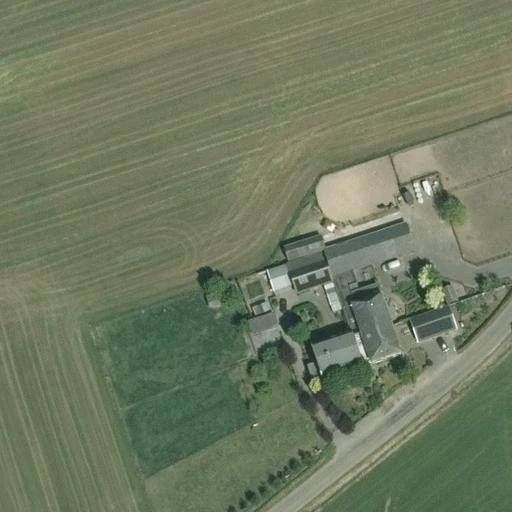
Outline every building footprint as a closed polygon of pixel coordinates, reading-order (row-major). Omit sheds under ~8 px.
[(358,287),(352,271),(414,250),(406,226),(325,253),(328,261),(326,261),(332,278),(334,277),(335,277),(346,309),(343,311),(351,334),(352,334),(355,343),(393,330),(382,297),(355,306),(350,289),(358,287)] [(336,281),(334,277),(332,278),(326,261),(328,261),(325,253),(321,254),(320,252),(325,250),(322,239),(285,249),(289,264),(287,265),(297,295),(336,281)] [(398,286),(384,290),(391,313),(404,309),(398,286)] [(448,308),(411,321),(418,344),(456,331),(448,308)] [(355,343),(364,368),(402,355),(393,330),(355,343)] [(324,382),(364,368),(355,343),(352,334),(351,334),(312,347),(318,365),(309,369),(314,385),(324,381),(324,382)]
